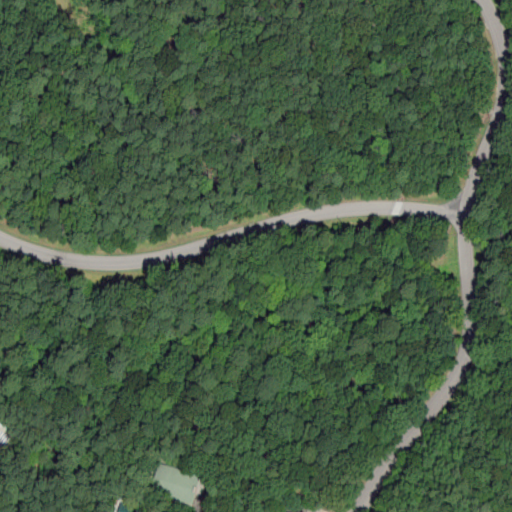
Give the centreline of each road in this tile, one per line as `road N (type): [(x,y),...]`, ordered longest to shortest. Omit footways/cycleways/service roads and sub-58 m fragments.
road 1 (residential): [(483,0),(506,53),(508,81),(466,211),(470,343),(451,385),(358,511)]
road 2 (residential): [(466,211),(317,213),(125,262),(63,259),(0,238)]
